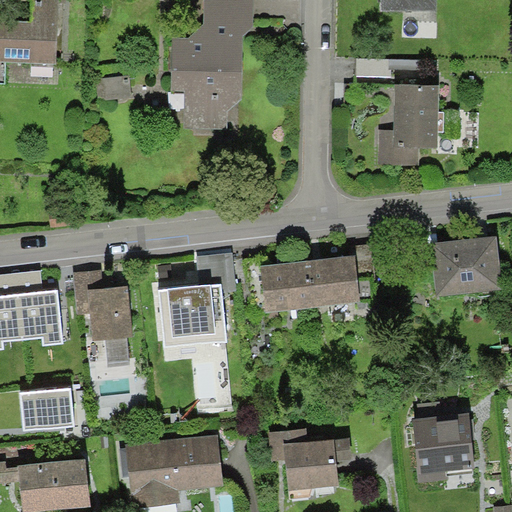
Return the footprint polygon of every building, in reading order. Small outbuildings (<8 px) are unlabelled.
[(57,0),(27,0),(27,25),(0,23),(0,84),(4,85),(5,65),(55,67),(57,0)] [(251,0),(200,0),(200,24),(192,34),(172,31),(170,91),(183,93),(182,136),(238,137),(237,38),(251,26),(251,0)] [(436,0),(376,0),(376,12),(436,15),(436,0)] [(389,60),(353,58),(352,79),(389,81),(389,60)] [(125,77),(95,82),(98,106),(129,101),(125,77)] [(436,87),(392,85),(390,130),(375,129),(374,168),(415,169),(416,150),(435,150),(436,137),(442,135),(443,115),(435,114),(436,87)] [(493,237),(425,243),(430,294),(498,288),(493,237)] [(348,254),(257,265),(262,310),(354,299),(348,254)] [(0,332),(1,345),(62,338),(59,313),(75,311),(70,272),(53,274),(54,286),(0,291),(0,332)] [(97,274),(77,275),(80,309),(87,308),(90,337),(103,335),(105,369),(129,367),(127,338),(130,338),(128,312),(134,311),(132,288),(99,290),(97,274)] [(218,293),(157,299),(162,346),(222,340),(218,293)] [(440,402),(407,407),(416,485),(447,480),(445,474),(476,470),(470,413),(441,416),(440,402)] [(305,430),(268,435),(272,463),(281,461),(286,499),(337,492),(334,465),(355,463),(352,438),(307,444),(305,430)] [(215,436),(124,446),(131,511),(178,506),(176,490),(220,485),(215,436)] [(2,461),(0,461),(0,485),(15,483),(18,511),(52,511),(89,507),(83,458),(3,468),(2,461)]
